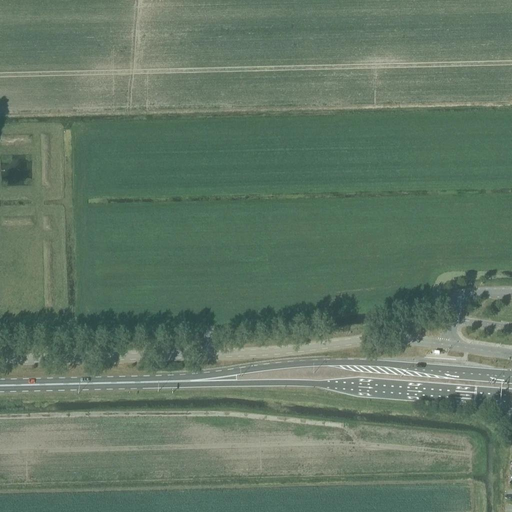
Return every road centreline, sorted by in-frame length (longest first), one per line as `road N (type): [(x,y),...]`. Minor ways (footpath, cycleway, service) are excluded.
road 1 (unclassified): [(0,360),(269,352),(375,338),(449,345)]
road 2 (secondary): [(511,376),(344,362),(195,381)]
road 3 (secondary): [(195,381),(511,399)]
road 4 (secondary): [(195,381),(0,386)]
